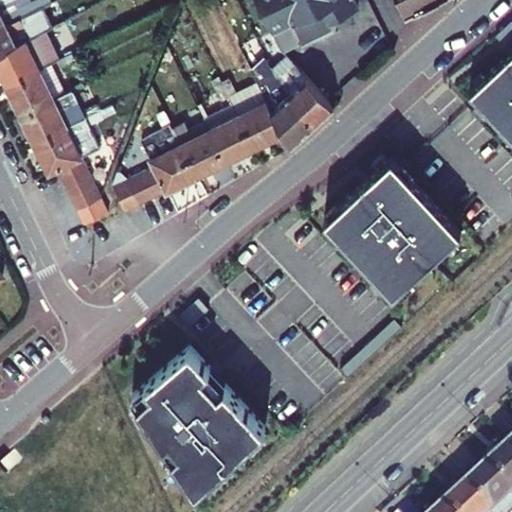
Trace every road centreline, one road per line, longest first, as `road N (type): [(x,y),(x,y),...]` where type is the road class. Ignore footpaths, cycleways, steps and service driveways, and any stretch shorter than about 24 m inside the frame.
road 1 (residential): [(482,0),(330,141),(94,338)]
road 2 (tertiary): [(326,511),(511,338)]
road 3 (residential): [(0,174),(53,285),(94,338)]
road 4 (residential): [(94,338),(0,422)]
